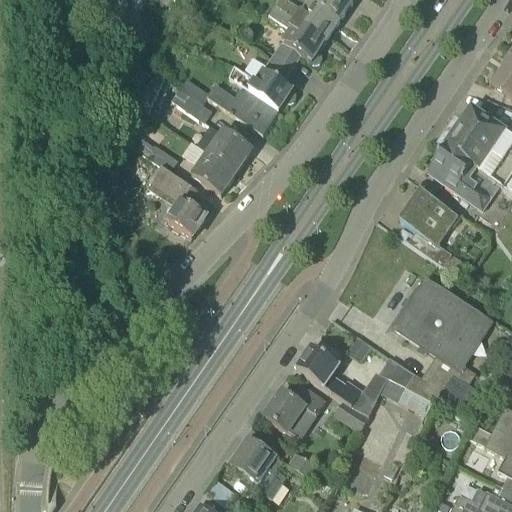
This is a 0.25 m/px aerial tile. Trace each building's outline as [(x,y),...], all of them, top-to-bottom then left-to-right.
[(127,0),(99,0),(109,6),(122,23),(125,19),(127,15),(128,11),(125,3),(127,0)] [(274,13),(325,48),(338,28),(298,0),(274,0),(280,4),(274,13)] [(298,0),(338,28),(352,7),(356,0),(298,0)] [(270,63),(289,76),(299,60),(311,68),(312,69),(314,69),(316,69),(317,69),(319,68),(319,67),(320,66),(321,64),(321,63),(321,61),(320,60),(319,59),(318,58),(325,48),(274,13),(268,23),(288,37),(270,63)] [(511,61),(510,61),(491,89),(511,102),(511,61)] [(280,88),(289,76),(270,63),(255,86),(234,72),(229,84),(241,93),(278,118),(285,106),(287,107),(288,107),(290,107),(291,107),(292,106),(294,105),(294,104),(295,103),(295,101),(295,100),(294,98),(293,97),(292,96),(280,88)] [(152,107),(165,82),(156,78),(139,115),(149,120),(152,107)] [(208,99),(186,84),(179,95),(201,110),(208,99)] [(278,118),(241,93),(234,103),(215,90),(207,102),(262,140),(278,118)] [(211,117),(201,110),(179,95),(171,106),(203,129),(211,117)] [(511,119),(502,136),(471,115),(444,154),(499,192),(511,200),(511,119)] [(222,136),(220,138),(207,158),(236,179),(252,156),(222,136)] [(162,172),(169,178),(178,165),(155,150),(147,162),(162,172)] [(427,179),(482,217),(499,192),(444,154),(442,156),(440,154),(433,164),(435,166),(428,177),(425,179),(425,180),(427,179)] [(197,171),(192,179),(191,180),(221,201),(236,179),(207,158),(197,171)] [(167,227),(191,244),(206,222),(189,211),(198,197),(169,178),(162,172),(152,187),(181,207),(167,227)] [(452,259),(451,260),(439,251),(458,223),(419,196),(418,197),(419,198),(415,203),(413,202),(410,206),(412,208),(399,226),(415,237),(408,247),(404,244),(403,245),(443,273),(443,272),(452,260),(452,259)] [(126,243),(99,225),(93,235),(120,252),(126,243)] [(452,260),(443,272),(461,284),(470,272),(452,260)] [(511,302),(511,277),(500,287),(511,302)] [(475,379),(461,369),(488,329),(425,286),(393,334),(436,361),(420,385),(415,381),(406,394),(432,408),(450,417),(456,409),(448,404),(447,406),(440,400),(453,381),(468,390),(475,379)] [(356,343),(346,358),(359,367),(370,352),(356,343)] [(368,422),(376,407),(362,397),(362,398),(346,387),(344,390),(332,382),(338,372),(310,353),(309,355),(306,355),(300,363),(302,366),(295,375),(343,408),(368,422)] [(387,383),(406,394),(415,381),(389,363),(379,380),(387,383)] [(432,408),(406,394),(387,383),(380,399),(398,408),(398,407),(425,421),(432,408)] [(298,446),(316,421),(325,408),(300,391),(291,403),(281,396),(263,422),(288,439),(298,446)] [(369,422),(368,422),(343,408),(335,420),(360,437),(369,422)] [(511,415),(505,412),(494,432),(511,441),(511,415)] [(463,424),(458,432),(466,436),(471,428),(463,424)] [(511,441),(494,432),(491,439),(475,430),(468,443),(484,451),(484,452),(504,462),(497,476),(508,482),(504,493),(511,497),(511,441)] [(285,483),(277,478),(283,470),(247,445),(230,471),(256,489),(254,492),(271,504),(285,483)] [(288,470),(316,488),(319,483),(336,493),(338,489),(323,478),(295,459),(288,470)] [(208,498),(227,511),(237,497),(217,484),(208,498)] [(511,511),(511,497),(504,493),(496,489),(490,499),(486,497),(476,493),(470,506),(459,500),(452,511),(511,511)] [(222,511),(209,503),(202,511),(222,511)]
